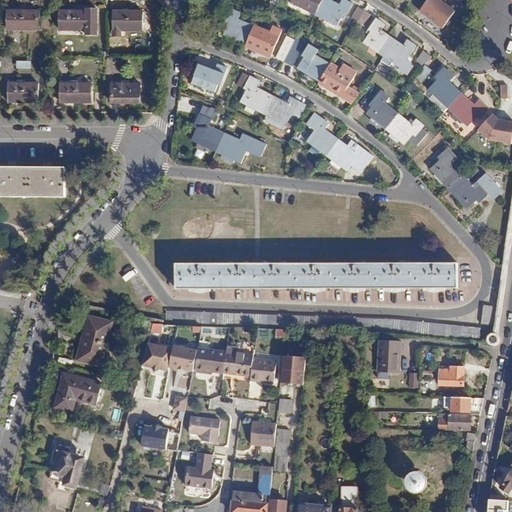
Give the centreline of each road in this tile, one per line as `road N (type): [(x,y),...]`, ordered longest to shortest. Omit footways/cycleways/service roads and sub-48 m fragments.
road 1 (residential): [(427,196),(485,265),(483,294),(450,313),(173,302),(105,218)]
road 2 (residential): [(427,196),(375,142),(309,95),(248,64),(175,42)]
road 3 (residential): [(105,218),(55,276),(0,481)]
road 4 (residential): [(151,168),(427,196)]
road 5 (primary): [(475,504),(511,325)]
road 6 (residential): [(0,134),(160,137)]
